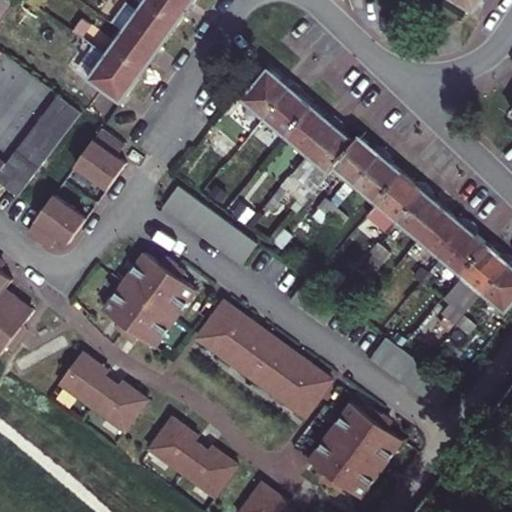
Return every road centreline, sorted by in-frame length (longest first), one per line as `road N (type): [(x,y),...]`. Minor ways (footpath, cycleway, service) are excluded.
road 1 (residential): [(129,201),(448,435)]
road 2 (residential): [(245,0),(188,81),(168,140),(129,201)]
road 3 (residential): [(0,230),(66,282),(129,201)]
road 4 (residential): [(511,189),(413,93)]
road 5 (residential): [(413,93),(313,0)]
road 6 (residential): [(511,28),(468,69),(413,93)]
